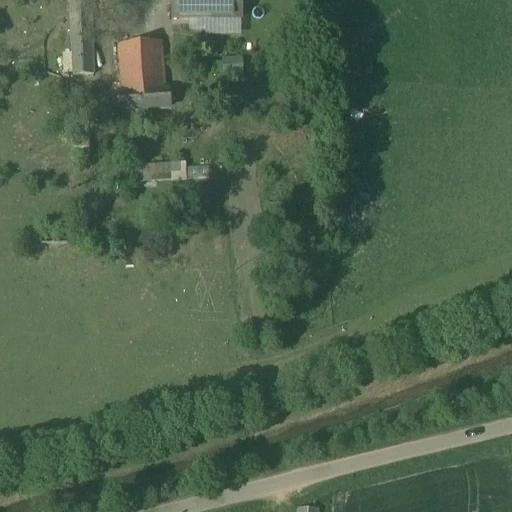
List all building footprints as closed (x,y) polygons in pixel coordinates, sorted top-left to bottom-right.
[(91,13),(90,0),(71,0),(72,14),(91,13)] [(169,0),(169,1),(172,1),(173,20),(240,19),(239,0),(169,0)] [(91,13),(72,14),(73,77),(92,77),(91,13)] [(162,42),(120,45),(123,95),(119,95),(120,112),(171,108),(170,91),(165,91),(162,42)] [(163,169),(153,169),(153,180),(185,180),(185,164),(163,164),(163,169)] [(74,224),(40,228),(42,245),(76,241),(74,224)]
